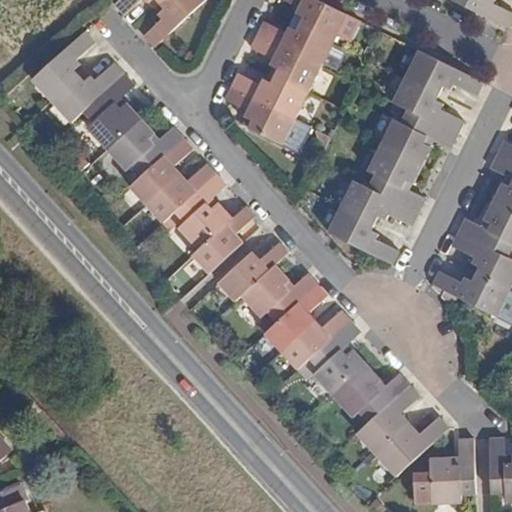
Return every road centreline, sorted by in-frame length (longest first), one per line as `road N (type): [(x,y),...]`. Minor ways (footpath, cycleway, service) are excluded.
road 1 (tertiary): [(313,511),(0,166)]
road 2 (residential): [(185,105),(378,315)]
road 3 (residential): [(378,315),(405,291),(511,74)]
road 4 (residential): [(378,315),(480,422)]
road 5 (residential): [(511,60),(387,0)]
road 6 (residential): [(249,0),(202,89),(185,105)]
